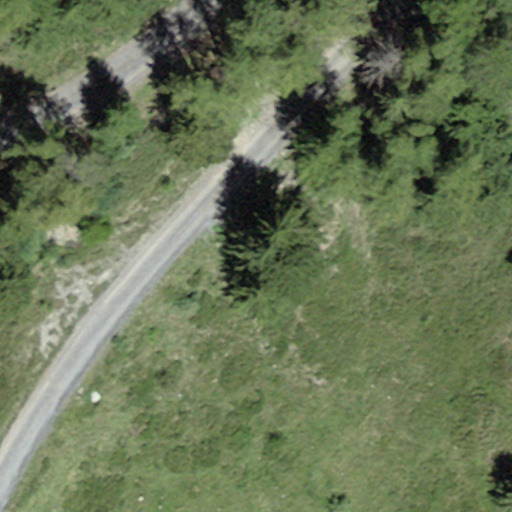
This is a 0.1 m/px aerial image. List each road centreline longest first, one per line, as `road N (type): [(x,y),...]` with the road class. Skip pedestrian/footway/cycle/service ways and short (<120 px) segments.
road 1 (track): [(393,0),(149,262),(69,364),(0,479)]
road 2 (track): [(0,133),(90,92),(194,0)]
